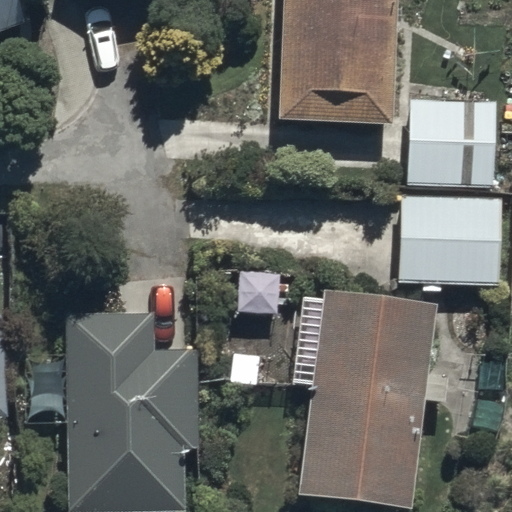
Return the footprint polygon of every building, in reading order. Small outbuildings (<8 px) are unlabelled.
[(0,0),(0,46),(17,40),(0,0)] [(98,0),(159,10),(160,0),(98,0)] [(275,0),(269,139),(382,145),(388,0),(275,0)] [(492,107),(406,105),(404,191),(490,193),(492,107)] [(496,201),(398,200),(397,289),(421,289),(421,296),(437,297),(437,290),(495,291),(496,201)] [(314,302),(282,509),(298,511),(400,511),(431,320),(314,302)] [(71,511),(189,511),(189,318),(70,319),(71,511)]
